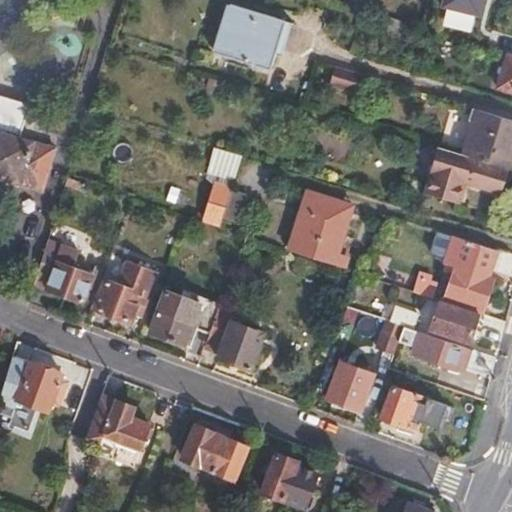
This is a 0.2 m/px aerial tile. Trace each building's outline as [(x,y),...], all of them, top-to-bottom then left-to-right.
[(0,0),(0,181),(40,193),(54,148),(18,138),(27,105),(0,97),(0,0)] [(484,0),(442,0),(441,6),(480,15),(484,0)] [(286,20),(231,3),(215,54),(271,71),(286,20)] [(511,55),(507,54),(497,88),(511,92),(511,55)] [(511,169),(511,119),(478,109),(464,155),(507,168),(511,169)] [(209,148),(204,176),(233,181),(238,154),(209,148)] [(499,192),(507,168),(464,155),(439,148),(426,193),(458,202),(464,181),(499,192)] [(85,182),(66,176),(63,187),(82,193),(85,182)] [(218,223),(229,189),(211,184),(200,217),(218,223)] [(246,195),(232,190),(223,217),(237,221),(246,195)] [(352,205),(307,192),(289,248),(343,267),(346,258),(337,255),(352,205)] [(446,257),(453,236),(436,231),(430,252),(446,257)] [(456,266),(466,240),(453,236),(446,257),(445,262),(456,266)] [(488,277),(497,249),(466,240),(456,266),(445,299),(483,311),(493,279),(488,277)] [(47,241),(34,285),(82,302),(83,299),(90,301),(98,277),(75,268),(79,252),(47,241)] [(112,254),(93,305),(96,306),(95,309),(130,322),(133,311),(139,313),(155,270),(112,254)] [(432,280),(422,277),(417,293),(435,299),(438,287),(430,285),(432,280)] [(210,335),(221,305),(184,291),(182,298),(165,291),(151,331),(191,346),(197,330),(210,335)] [(478,315),(440,302),(431,330),(468,343),(478,315)] [(210,335),(205,347),(220,352),(218,357),(252,369),(264,333),(234,322),(237,310),(221,305),(210,335)] [(397,305),(391,322),(402,324),(415,330),(420,313),(397,305)] [(399,343),(405,326),(391,322),(387,320),(376,348),(395,354),(399,343)] [(419,333),(420,331),(415,330),(405,326),(399,343),(415,348),(413,354),(464,370),(470,350),(419,333)] [(491,375),(496,357),(474,349),(469,367),(491,375)] [(13,354),(0,398),(0,412),(16,418),(23,427),(29,430),(35,430),(42,427),(52,402),(58,404),(66,382),(60,380),(63,373),(13,354)] [(348,366),(340,363),(328,397),(362,410),(369,389),(343,379),(348,366)] [(485,400),(488,388),(469,381),(465,394),(485,400)] [(428,398),(394,386),(383,418),(417,431),(420,422),(428,398)] [(102,395),(88,440),(103,443),(105,436),(144,449),(152,422),(132,415),(135,404),(117,398),(117,399),(102,395)] [(448,406),(428,398),(420,422),(440,428),(448,406)] [(187,422),(172,460),(179,462),(194,425),(187,422)] [(230,439),(199,426),(185,458),(234,479),(246,451),(228,444),(230,439)] [(297,460),(275,452),(262,491),(304,507),(316,474),(295,466),(297,460)] [(338,511),(342,503),(328,498),(321,511),(338,511)] [(404,511),(430,511),(408,503),(404,511)]
